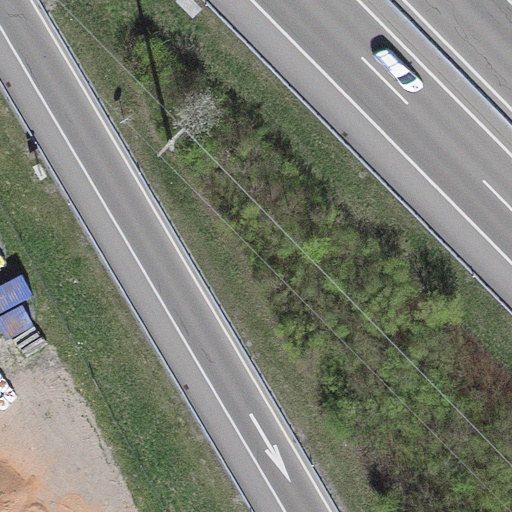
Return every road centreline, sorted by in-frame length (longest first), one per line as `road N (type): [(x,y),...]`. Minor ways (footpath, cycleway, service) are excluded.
road 1 (motorway): [(5,0),(142,221),(305,511)]
road 2 (motorway): [(302,0),(511,212)]
